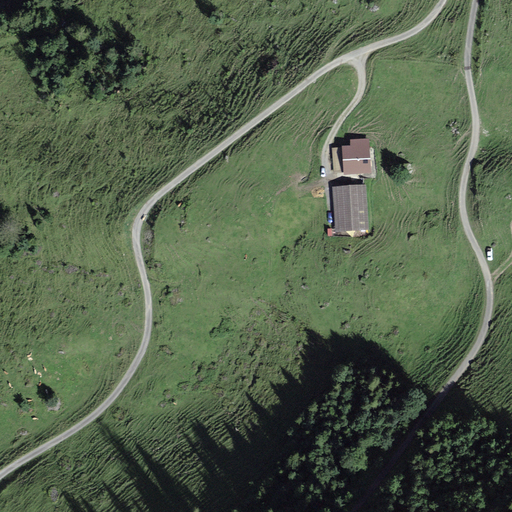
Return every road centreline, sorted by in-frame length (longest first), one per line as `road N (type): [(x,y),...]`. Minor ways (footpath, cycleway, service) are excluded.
road 1 (track): [(0,475),(89,418),(133,367),(149,313),(136,232),(154,197),(322,70),(412,32),(443,0)]
road 2 (track): [(476,0),(467,51),(476,131),(461,194),(489,284),(486,322),(422,423),(345,511)]
road 3 (track): [(326,181),(329,141),(361,84),(358,52)]
